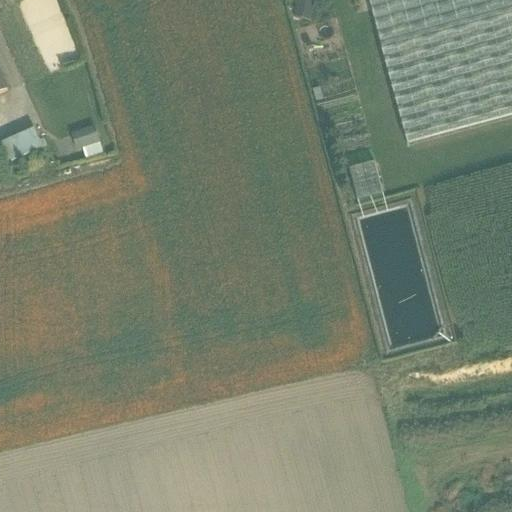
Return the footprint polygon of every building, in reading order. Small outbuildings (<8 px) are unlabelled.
[(511,0),(368,0),(408,148),(511,119),(511,0)] [(310,23),(313,11),(297,8),(294,20),(310,23)] [(0,96),(8,92),(0,74),(0,96)] [(82,151),(83,150),(100,145),(95,128),(77,134),(82,151)] [(6,143),(15,162),(45,149),(37,130),(6,143)] [(352,169),(358,201),(384,196),(378,164),(352,169)]
